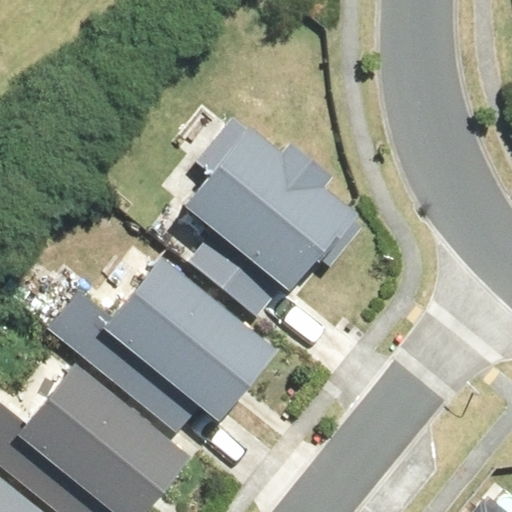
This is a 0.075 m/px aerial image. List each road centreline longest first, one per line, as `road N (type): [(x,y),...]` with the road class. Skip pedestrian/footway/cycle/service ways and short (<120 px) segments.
road 1 (residential): [(511,264),(458,206),(423,124),(411,41),(417,0)]
road 2 (residential): [(329,511),(511,289)]
